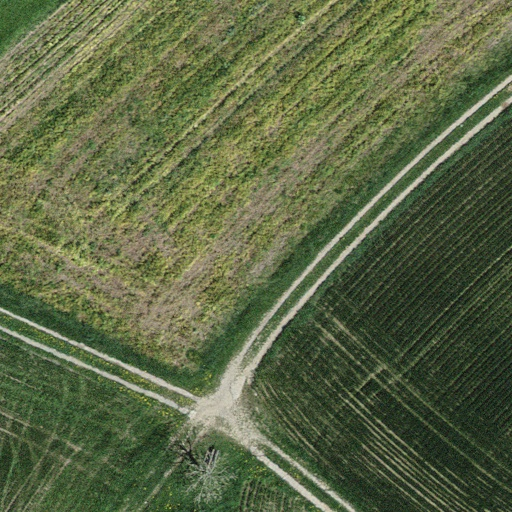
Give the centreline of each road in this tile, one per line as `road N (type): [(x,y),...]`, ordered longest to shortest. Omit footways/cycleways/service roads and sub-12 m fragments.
road 1 (track): [(211,413),(319,266),(511,87)]
road 2 (track): [(0,318),(211,413),(343,511)]
road 3 (track): [(211,413),(128,511)]
